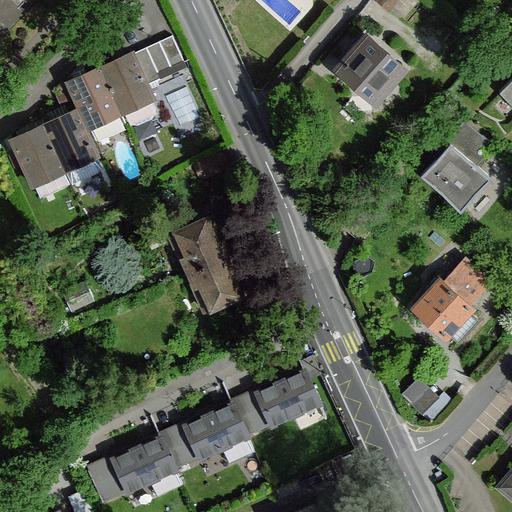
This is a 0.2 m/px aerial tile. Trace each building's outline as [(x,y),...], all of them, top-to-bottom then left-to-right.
[(0,0),(0,20),(19,0),(0,0)] [(381,0),(391,8),(398,0),(381,0)] [(173,34),(160,40),(172,66),(185,60),(173,34)] [(403,67),(368,37),(342,68),(376,98),(403,67)] [(160,40),(147,47),(159,73),(172,66),(160,40)] [(147,47),(134,53),(148,85),(162,78),(159,73),(147,47)] [(102,66),(123,112),(124,111),(152,98),(154,97),(148,85),(134,53),(133,51),(102,66)] [(91,126),(109,118),(123,112),(102,66),(70,81),(91,126)] [(511,79),(501,90),(511,101),(511,79)] [(190,82),(170,93),(185,122),(205,111),(190,82)] [(152,98),(124,111),(129,120),(133,123),(139,124),(153,117),(156,112),(157,108),(152,98)] [(86,128),(77,109),(46,124),(66,169),(98,155),(86,128)] [(109,118),(91,126),(98,140),(111,134),(113,126),(109,118)] [(66,169),(46,124),(14,138),(35,183),(66,169)] [(485,136),(468,156),(479,165),(496,145),(485,136)] [(451,142),(422,174),(462,211),(493,177),(479,165),(468,156),(451,142)] [(228,167),(222,152),(198,163),(203,177),(228,167)] [(98,155),(66,169),(73,184),(105,169),(98,155)] [(230,252),(214,217),(174,236),(190,270),(230,252)] [(230,252),(190,270),(205,305),(246,287),(230,252)] [(446,281),(470,303),(491,280),(467,258),(446,281)] [(443,278),(417,306),(447,333),(450,330),(469,309),(473,305),(470,303),(446,281),(443,278)] [(479,317),(469,309),(450,330),(460,338),(479,317)] [(115,388),(98,367),(84,378),(101,399),(115,388)] [(306,370),(259,391),(274,423),(321,401),(306,370)] [(419,378),(408,388),(423,406),(434,397),(419,378)] [(274,423),(259,391),(257,385),(231,396),(234,403),(249,434),(274,423)] [(234,403),(187,424),(202,455),(223,446),(247,435),(249,434),(234,403)] [(202,455),(187,424),(184,418),(160,430),(162,435),(177,467),(202,455)] [(177,467),(162,435),(115,457),(130,488),(151,479),(175,468),(177,467)] [(255,451),(247,435),(223,446),(230,462),(255,451)] [(130,488),(115,457),(112,451),(87,463),(104,501),(130,488)] [(182,483),(175,468),(151,479),(158,495),(182,483)] [(511,473),(502,485),(511,493),(511,473)]
